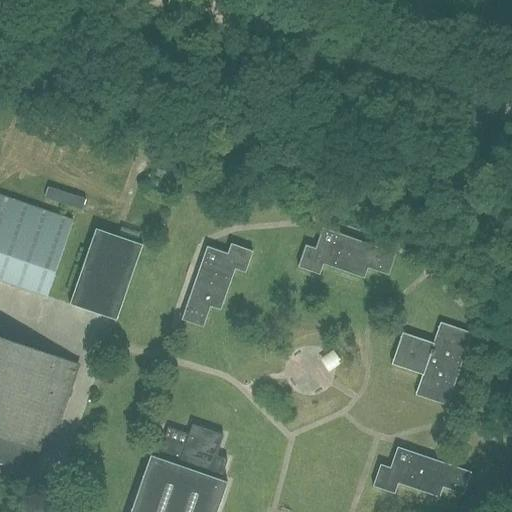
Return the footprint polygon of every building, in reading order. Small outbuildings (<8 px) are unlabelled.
[(134,173),(135,166),(126,165),(128,148),(85,142),(81,165),(134,173)] [(153,175),(172,182),(177,168),(159,161),(153,175)] [(49,185),(44,197),(81,210),(85,198),(49,185)] [(394,255),(322,229),(315,250),(304,246),(297,268),(318,276),(322,265),(363,280),(367,269),(387,276),(394,255)] [(94,230),(68,305),(115,322),(141,247),(94,230)] [(227,255),(206,248),(199,267),(189,264),(186,274),(196,277),(180,321),(202,329),(210,307),(220,311),(234,270),(244,273),(251,253),(230,245),(227,255)] [(446,406),(457,374),(467,377),(470,367),(460,364),(470,334),(439,324),(432,344),(401,334),(391,365),(421,376),(415,396),(446,406)] [(0,464),(31,475),(39,453),(45,455),(76,366),(0,339),(0,464)] [(317,358),(324,374),(346,365),(339,349),(317,358)] [(129,511),(216,511),(227,483),(219,481),(226,461),(215,457),(222,436),(191,425),(188,435),(167,428),(164,438),(153,434),(149,446),(160,449),(157,458),(149,456),(129,511)] [(469,474),(427,459),(431,447),(421,444),(417,455),(397,448),(390,469),(380,466),(372,487),(393,495),(397,484),(438,498),(442,488),(461,495),(469,474)]
